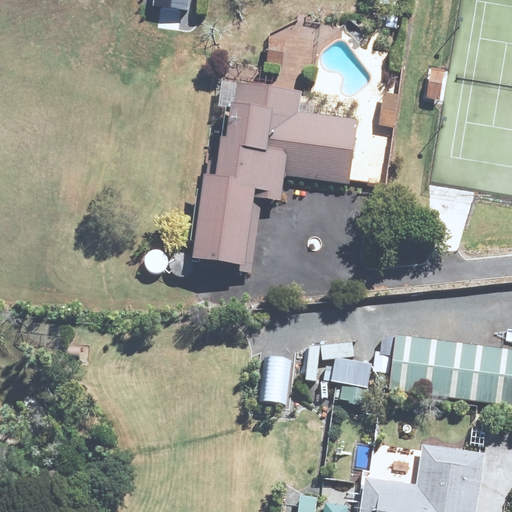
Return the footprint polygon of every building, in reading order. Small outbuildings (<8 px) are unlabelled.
[(284,44),(267,43),(265,74),(282,75),(284,44)] [(446,71),(428,69),(424,102),(442,104),(446,71)] [(217,79),(212,110),(228,112),(223,143),(208,141),(191,255),(146,249),(143,274),(191,281),(192,270),(248,274),(253,203),(281,205),(283,181),(347,186),(352,120),(314,117),(316,94),(268,90),(268,83),(217,79)] [(511,326),(499,326),(498,346),(511,347),(511,326)] [(511,406),(511,352),(377,336),(373,373),(391,376),(389,392),(511,406)] [(322,344),(321,361),(353,363),(354,346),(322,344)] [(290,362),(262,360),(259,404),(286,407),(290,362)] [(350,370),(337,369),(335,402),(346,403),(346,406),(368,407),(371,367),(350,366),(350,370)] [(474,511),(480,458),(376,448),(373,478),(365,477),(361,511),(474,511)] [(314,511),(316,500),(298,499),(296,511),(314,511)]
